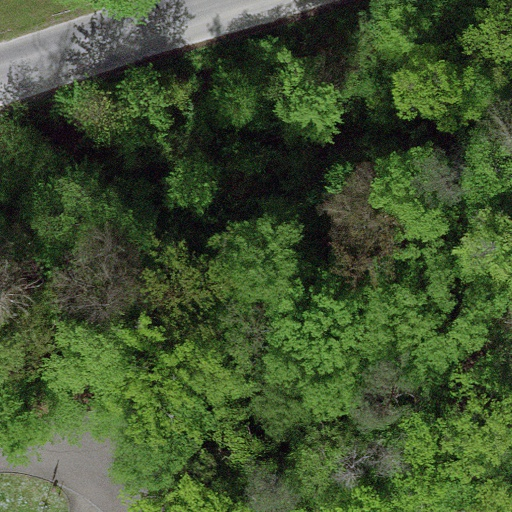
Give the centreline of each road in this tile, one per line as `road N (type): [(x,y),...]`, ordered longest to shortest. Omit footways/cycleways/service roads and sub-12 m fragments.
road 1 (residential): [(223,0),(0,76)]
road 2 (residential): [(167,511),(119,477),(54,449),(0,444)]
